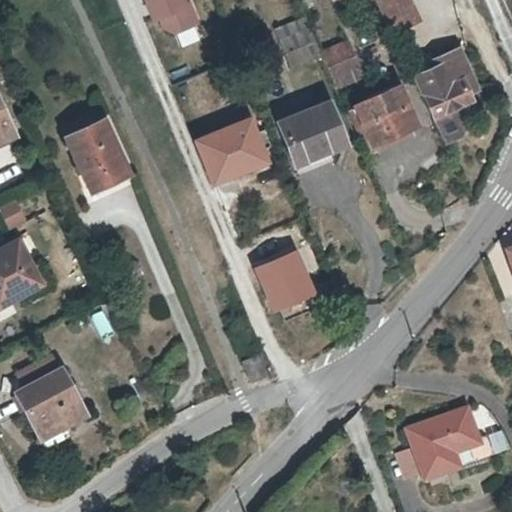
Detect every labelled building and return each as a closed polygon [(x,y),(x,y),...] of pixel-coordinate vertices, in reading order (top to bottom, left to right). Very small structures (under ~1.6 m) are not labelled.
[(190,0),(141,0),(149,20),(154,18),(163,40),(200,25),(190,0)] [(378,0),(385,14),(412,2),(410,0),(378,0)] [(412,2),(385,14),(391,28),(418,16),(412,2)] [(272,28),(281,51),(310,39),(301,17),(272,28)] [(347,46),(321,57),(333,85),(358,74),(347,46)] [(438,63),(431,67),(417,73),(436,115),(472,99),(469,92),(463,80),(471,77),(458,47),(435,57),(438,63)] [(438,63),(435,57),(428,60),(431,67),(438,63)] [(463,80),(469,92),(476,89),(471,77),(463,80)] [(355,108),(371,145),(417,124),(400,86),(355,108)] [(329,149),(329,147),(344,141),(329,102),(279,121),(295,162),(329,149)] [(0,143),(14,137),(0,106),(0,143)] [(457,106),(436,115),(447,139),(463,132),(465,124),(457,106)] [(196,142),(212,179),(229,171),(231,175),(266,160),(248,119),(196,142)] [(67,138),(90,192),(128,175),(105,121),(67,138)] [(229,171),(212,179),(214,184),(232,176),(231,175),(229,171)] [(13,200),(0,206),(0,217),(7,230),(24,221),(13,200)] [(0,249),(0,305),(39,284),(16,241),(0,249)] [(295,252),(252,268),(270,314),(312,297),(295,252)] [(32,384),(61,369),(54,354),(24,369),(32,384)] [(242,363),(250,382),(266,375),(258,356),(242,363)] [(61,369),(32,384),(15,393),(46,449),(72,435),(67,425),(86,415),(61,369)] [(420,421),(439,470),(441,469),(435,455),(447,451),(472,442),(470,437),(460,408),(420,421)] [(408,446),(418,473),(419,476),(439,470),(420,421),(402,428),(408,446)] [(472,442),(447,451),(452,466),(486,454),(488,448),(485,438),(479,435),(470,437),(472,442)] [(418,473),(408,446),(394,450),(403,479),(418,473)] [(435,455),(441,469),(452,466),(447,451),(435,455)]
